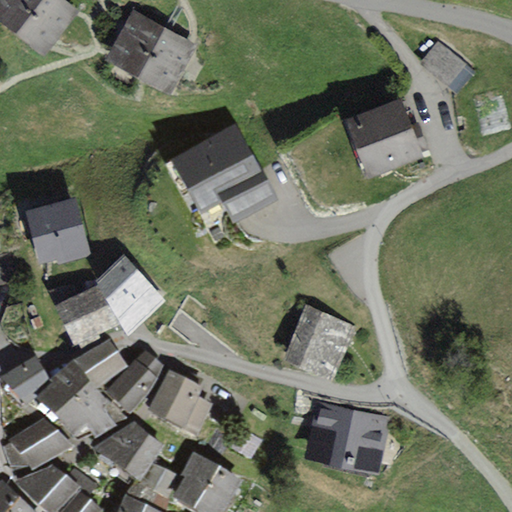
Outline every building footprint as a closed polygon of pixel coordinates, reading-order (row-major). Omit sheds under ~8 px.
[(0,0),(0,30),(25,54),(63,15),(47,0),(0,0)] [(183,48),(125,16),(98,65),(156,97),(183,48)] [(474,75),(439,46),(423,65),(458,94),(474,75)] [(393,105),(337,122),(354,180),(423,156),(412,124),(399,128),(393,105)] [(224,198),(231,211),(266,191),(235,135),(179,166),(204,209),(224,198)] [(67,201),(15,218),(35,277),(87,260),(67,201)] [(0,282),(18,280),(14,254),(0,255),(0,282)] [(113,254),(83,282),(126,327),(156,298),(113,254)] [(87,289),(44,303),(57,342),(99,328),(87,289)] [(349,332),(297,309),(274,360),(326,384),(349,332)] [(107,338),(73,359),(98,388),(128,364),(107,338)] [(3,377),(19,400),(50,378),(33,355),(3,377)] [(116,423),(103,406),(109,402),(98,388),(73,359),(36,396),(74,438),(88,426),(97,438),(116,423)] [(129,412),(157,378),(135,360),(107,394),(129,412)] [(190,395),(161,381),(143,417),(186,439),(199,412),(185,405),(190,395)] [(383,422),(312,408),(301,459),(372,474),(383,422)] [(31,426),(4,447),(21,469),(48,448),(31,426)] [(152,452),(121,430),(86,462),(127,489),(152,452)] [(218,511),(232,489),(182,459),(150,511),(218,511)] [(41,468),(13,498),(27,511),(55,511),(71,496),(41,468)] [(137,483),(128,497),(148,509),(156,494),(137,483)] [(16,511),(0,496),(0,511),(16,511)] [(82,511),(71,502),(62,511),(82,511)]
